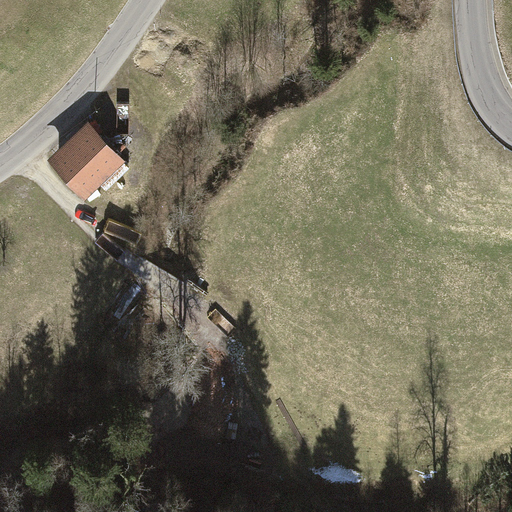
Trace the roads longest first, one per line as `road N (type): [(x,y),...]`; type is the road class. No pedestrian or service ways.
road 1 (track): [(17,147),(147,273),(216,319),(242,325)]
road 2 (tertiary): [(143,0),(99,67),(0,160)]
road 3 (tertiary): [(511,123),(481,86),(468,0)]
